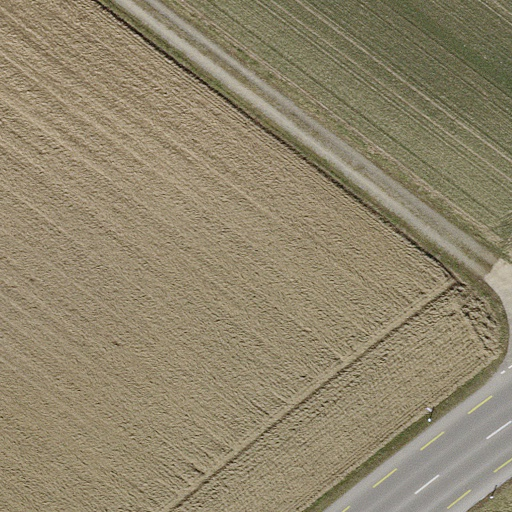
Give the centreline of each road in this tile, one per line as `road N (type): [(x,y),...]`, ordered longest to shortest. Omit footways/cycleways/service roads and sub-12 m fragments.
road 1 (track): [(511,282),(137,0)]
road 2 (tertiary): [(511,430),(400,511)]
